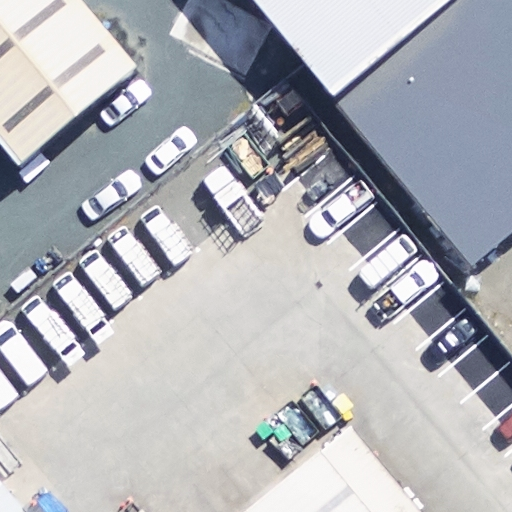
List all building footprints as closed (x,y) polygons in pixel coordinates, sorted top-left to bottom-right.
[(149,102),(66,0),(0,0),(0,146),(36,192),(149,102)] [(463,0),(253,0),(335,105),(463,0)] [(511,0),(463,0),(335,105),(474,274),(511,242),(511,0)] [(385,511),(341,456),(271,511),(385,511)] [(0,511),(22,511),(0,484),(0,511)]
